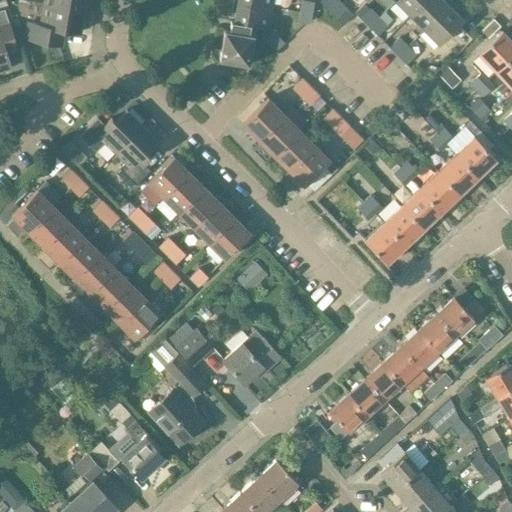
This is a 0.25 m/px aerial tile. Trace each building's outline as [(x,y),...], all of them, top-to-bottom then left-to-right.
[(43,0),(43,2),(84,10),(85,0),(43,0)] [(268,23),(272,3),(254,0),(237,0),(234,18),(268,23)] [(309,0),(301,0),(300,7),(313,10),(314,1),(309,0)] [(319,0),(319,1),(328,10),(337,0),(319,0)] [(353,14),(338,0),(337,0),(328,10),(343,24),(353,14)] [(423,0),(397,0),(411,13),(423,0)] [(448,4),(444,0),(423,0),(411,13),(425,27),(448,4)] [(43,2),(39,25),(28,23),(25,38),(32,39),(61,44),(62,29),(80,32),(84,10),(43,2)] [(463,19),(448,4),(425,27),(440,42),(463,19)] [(311,21),(313,10),(300,7),(297,21),(305,23),(311,21)] [(0,71),(10,68),(5,52),(17,48),(4,8),(0,9),(0,71)] [(360,18),(369,26),(379,16),(370,8),(360,18)] [(379,16),(369,26),(377,35),(387,25),(379,16)] [(268,23),(234,18),(234,20),(230,19),(229,28),(224,27),(223,37),(219,58),(249,63),(252,42),(254,34),(253,33),(255,24),(268,26),(268,23)] [(262,36),(265,40),(274,31),(271,28),(262,36)] [(479,54),(496,73),(511,57),(511,39),(503,30),(479,54)] [(277,35),(274,31),(265,40),(269,43),(277,35)] [(281,38),(277,35),(269,43),(273,47),(281,38)] [(389,47),(397,55),(407,45),(399,36),(389,47)] [(281,38),(273,47),(276,50),(284,42),(281,38)] [(416,54),(407,45),(397,55),(406,64),(416,54)] [(511,57),(496,73),(511,88),(511,57)] [(489,80),(481,72),(469,84),(476,92),(489,80)] [(292,87),(301,96),(311,86),(302,77),(292,87)] [(494,85),(489,80),(476,92),(481,97),(494,85)] [(319,94),(311,86),(301,96),(309,104),(319,94)] [(242,123),(257,139),(284,113),(268,97),(242,123)] [(323,118),(331,126),(341,116),(333,108),(323,118)] [(104,142),(113,152),(141,124),(126,109),(115,120),(111,116),(104,123),(97,117),(79,135),(95,151),(104,142)] [(511,125),(511,110),(502,120),(510,128),(511,125)] [(257,139),(272,154),(299,128),(284,113),(257,139)] [(350,125),(341,116),(331,126),(340,135),(350,125)] [(113,152),(123,162),(114,172),(131,188),(151,170),(143,161),(149,155),(146,152),(158,140),(141,124),(113,152)] [(448,144),(454,138),(442,125),(436,131),(448,144)] [(272,154),(287,169),(313,143),(299,128),(272,154)] [(440,151),(448,144),(436,131),(428,139),(440,151)] [(475,135),(456,152),(478,176),(497,158),(475,135)] [(329,159),(313,143),(287,169),(302,185),(329,159)] [(456,152),(438,170),(460,193),(478,176),(456,152)] [(147,181),(163,197),(189,172),(173,156),(147,181)] [(412,178),(418,171),(405,158),(399,165),(412,178)] [(405,186),(412,178),(399,165),(391,173),(405,186)] [(79,178),(71,169),(60,179),(69,188),(79,178)] [(438,170),(420,187),(442,211),(460,193),(438,170)] [(163,197),(178,213),(204,187),(189,172),(163,197)] [(88,187),(79,178),(69,188),(77,197),(88,187)] [(178,213),(193,228),(219,202),(204,187),(178,213)] [(420,187),(401,204),(424,228),(442,211),(420,187)] [(11,215),(27,230),(53,204),(38,188),(11,215)] [(375,213),(382,207),(370,194),(364,201),(375,213)] [(110,208),(101,199),(91,210),(100,218),(110,208)] [(368,220),(375,213),(364,201),(356,207),(368,220)] [(193,228),(208,243),(234,218),(219,202),(193,228)] [(27,230),(42,246),(69,219),(53,204),(27,230)] [(401,204),(383,221),(406,245),(424,228),(401,204)] [(145,214),(137,205),(127,215),(136,224),(145,214)] [(119,216),(110,208),(100,218),(109,227),(119,216)] [(160,229),(145,214),(136,224),(150,239),(160,229)] [(250,234),(234,218),(208,243),(224,259),(250,234)] [(42,246),(57,261),(84,234),(69,219),(42,246)] [(406,245),(383,221),(365,239),(387,263),(406,245)] [(140,239),(132,230),(121,240),(130,249),(140,239)] [(57,261),(73,276),(99,250),(84,234),(57,261)] [(176,245),(167,236),(157,246),(166,255),(176,245)] [(149,247),(140,239),(130,249),(139,258),(149,247)] [(184,254),(176,245),(166,255),(174,264),(184,254)] [(73,276),(88,291),(114,265),(99,250),(73,276)] [(247,290),(267,273),(255,259),(235,276),(247,290)] [(171,269),(162,261),(152,271),(161,279),(171,269)] [(88,291),(103,306),(129,280),(114,265),(88,291)] [(197,286),(208,276),(199,267),(189,277),(197,286)] [(180,278),(171,269),(161,279),(170,288),(180,278)] [(103,306),(118,322),(144,295),(129,280),(103,306)] [(465,307),(474,299),(465,290),(457,298),(465,307)] [(160,311),(144,295),(118,322),(134,337),(160,311)] [(475,318),(473,316),(482,308),(474,299),(465,307),(455,296),(437,312),(457,334),(475,318)] [(437,312),(419,328),(439,350),(457,334),(437,312)] [(192,365),(214,346),(196,325),(175,345),(192,365)] [(478,336),(484,344),(499,332),(493,325),(478,336)] [(421,367),(439,350),(419,328),(401,345),(421,367)] [(266,370),(281,356),(263,336),(256,341),(250,334),(223,359),(244,383),(263,366),(266,370)] [(480,340),(470,349),(477,356),(487,347),(480,340)] [(401,345),(383,360),(411,391),(427,375),(420,368),(421,367),(401,345)] [(470,349),(458,360),(465,368),(477,356),(470,349)] [(184,397),(188,393),(192,397),(207,383),(178,352),(163,365),(178,381),(148,410),(179,442),(203,418),(184,397)] [(385,399),(401,384),(410,392),(411,391),(383,360),(365,376),(385,399)] [(485,376),(498,397),(511,388),(511,364),(510,361),(485,376)] [(443,371),(433,381),(441,389),(451,380),(443,371)] [(365,376),(347,393),(367,415),(385,399),(365,376)] [(433,381),(422,391),(430,400),(441,389),(433,381)] [(457,391),(462,400),(463,401),(474,394),(467,385),(457,391)] [(484,415),(502,405),(503,404),(510,417),(511,415),(511,388),(498,397),(480,408),(484,415)] [(119,420),(127,412),(108,391),(99,398),(119,420)] [(329,409),(338,418),(330,425),(341,437),(349,430),(349,431),(367,415),(347,393),(329,409)] [(435,410),(457,435),(467,427),(456,414),(457,413),(448,398),(435,410)] [(398,413),(406,421),(416,412),(408,404),(398,413)] [(484,415),(480,408),(468,415),(473,422),(484,415)] [(398,413),(380,430),(387,438),(406,421),(398,413)] [(122,426),(138,442),(123,456),(142,477),(164,456),(146,436),(148,434),(132,416),(124,424),(122,426)] [(474,435),(467,427),(457,435),(465,444),(474,435)] [(387,438),(380,430),(362,447),(369,454),(387,438)] [(487,446),(493,455),(504,448),(498,439),(487,446)] [(104,466),(108,470),(118,460),(100,440),(89,450),(104,466)] [(493,455),(497,463),(508,456),(504,448),(493,455)] [(380,469),(396,488),(420,467),(404,449),(380,469)] [(71,467),(85,483),(104,466),(89,450),(73,465),(71,467)] [(275,457),(257,473),(280,498),(298,482),(275,457)] [(473,466),(482,476),(491,468),(482,458),(473,466)] [(435,485),(420,467),(396,488),(411,506),(435,485)] [(482,476),(490,485),(499,476),(491,468),(482,476)] [(257,473),(239,490),(259,511),(264,511),(280,498),(257,473)] [(80,511),(109,511),(116,506),(93,480),(70,500),(80,511)] [(411,506),(416,511),(439,511),(450,503),(435,485),(411,506)] [(259,511),(239,490),(221,506),(227,511),(259,511)] [(15,511),(35,511),(23,499),(13,509),(15,511)] [(80,511),(70,500),(57,511),(80,511)] [(319,511),(323,509),(316,500),(302,511),(319,511)] [(498,508),(501,511),(510,511),(511,511),(511,505),(507,500),(498,508)] [(439,511),(457,511),(450,503),(439,511)]
